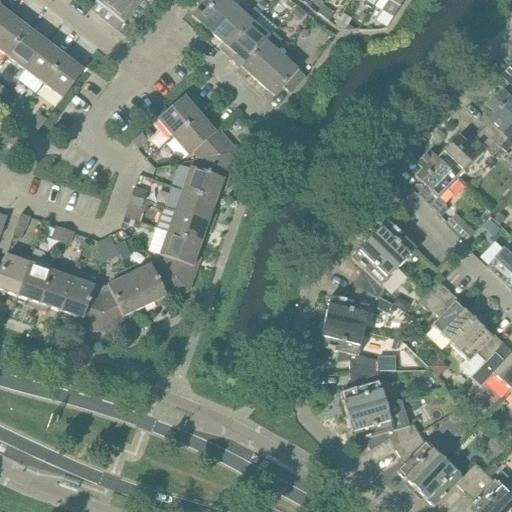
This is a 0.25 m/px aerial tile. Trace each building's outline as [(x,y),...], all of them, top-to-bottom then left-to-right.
[(128,0),(96,0),(89,10),(111,27),(113,24),(119,28),(137,6),(128,0)] [(236,9),(225,0),(213,0),(211,4),(202,14),(197,10),(191,17),(212,35),(236,9)] [(388,0),(382,11),(392,17),(403,0),(388,0)] [(261,1),(254,8),(260,13),(266,6),(261,1)] [(1,9),(0,8),(0,27),(12,12),(4,6),(1,9)] [(296,6),(290,12),(300,20),(306,13),(296,6)] [(322,6),(319,10),(316,14),(328,22),(333,14),(322,6)] [(236,9),(212,35),(222,44),(218,49),(225,54),(260,15),(253,9),(246,18),(236,9)] [(0,27),(0,53),(6,58),(27,29),(17,22),(20,18),(12,12),(0,27)] [(339,30),(344,30),(344,29),(351,19),(342,14),(334,27),(339,30)] [(260,15),(225,54),(231,60),(240,68),(244,64),(245,64),(268,38),(268,37),(272,33),(276,29),(266,20),(260,15)] [(6,58),(24,71),(48,40),(40,33),(37,37),(27,29),(6,58)] [(238,70),(236,73),(243,79),(247,74),(257,83),(280,56),(273,50),(281,42),(278,39),(272,33),(268,37),(268,38),(245,64),(244,64),(240,68),(238,70)] [(24,71),(42,85),(64,57),(54,50),(57,46),(48,40),(24,71)] [(280,56),(257,83),(267,91),(263,96),(270,102),(282,88),(289,94),(304,77),(280,56)] [(64,57),(42,85),(61,100),(83,72),(82,71),(85,67),(77,61),(74,65),(64,57)] [(511,65),(502,77),(511,86),(511,65)] [(495,114),(481,129),(501,148),(504,151),(506,152),(511,145),(511,86),(502,77),(501,77),(509,85),(488,107),(495,114)] [(8,93),(0,102),(0,103),(7,108),(15,98),(8,93)] [(182,97),(171,107),(155,120),(171,138),(197,116),(189,106),(193,103),(186,95),(182,98),(182,97)] [(38,116),(30,126),(38,131),(45,121),(38,116)] [(192,153),(198,160),(210,158),(199,144),(216,130),(209,122),(206,125),(197,116),(171,138),(188,156),(192,153)] [(141,134),(131,143),(137,149),(147,141),(152,136),(146,129),(141,134)] [(431,151),(430,151),(459,179),(486,151),(492,157),(501,148),(481,129),(467,143),(460,137),(439,159),(431,151)] [(199,144),(210,158),(205,175),(226,183),(236,153),(216,130),(199,144)] [(440,199),(459,179),(430,151),(417,165),(423,171),(417,178),(426,186),(417,196),(437,215),(447,205),(440,199)] [(223,192),(226,183),(205,175),(210,158),(198,160),(195,170),(190,168),(182,190),(214,202),(218,191),(223,192)] [(146,193),(134,189),(131,197),(143,201),(146,193)] [(214,202),(182,190),(174,211),(211,226),(214,216),(210,214),(214,202)] [(143,201),(131,197),(128,205),(140,209),(143,201)] [(139,212),(140,209),(128,205),(124,216),(132,219),(135,211),(139,212)] [(489,210),(480,219),(484,223),(489,217),(493,214),(489,210)] [(174,211),(167,233),(199,245),(203,234),(208,235),(211,226),(174,211)] [(499,214),(493,220),(500,226),(506,219),(499,214)] [(24,230),(29,218),(20,215),(16,227),(24,230)] [(490,220),(483,228),(493,237),(500,229),(490,220)] [(386,222),(368,241),(397,268),(415,250),(386,222)] [(465,224),(456,233),(465,241),(474,232),(465,224)] [(52,240),(60,243),(65,230),(57,227),(52,240)] [(68,246),(73,233),(65,230),(60,243),(68,246)] [(161,267),(170,276),(175,261),(196,268),(200,259),(195,257),(199,245),(167,233),(159,256),(164,258),(161,267)] [(110,241),(97,246),(99,266),(99,268),(118,259),(114,250),(110,241)] [(361,270),(353,285),(378,299),(383,290),(380,287),(397,268),(368,241),(351,259),(361,270)] [(496,244),(481,259),(489,267),(487,269),(511,292),(511,291),(511,243),(504,252),(496,244)] [(124,245),(114,250),(118,259),(120,264),(130,260),(124,245)] [(30,259),(20,289),(17,298),(29,302),(27,307),(37,310),(50,272),(54,262),(45,259),(42,254),(33,251),(30,259)] [(17,298),(20,289),(30,259),(20,255),(18,261),(6,257),(0,272),(0,297),(4,298),(5,294),(17,298)] [(188,292),(196,268),(175,261),(170,276),(156,282),(166,303),(188,292)] [(126,271),(134,289),(143,308),(155,303),(157,307),(166,303),(156,282),(170,276),(161,267),(153,271),(150,266),(139,271),(136,266),(126,271)] [(61,276),(50,272),(37,310),(46,313),(48,309),(60,313),(74,274),(63,270),(61,276)] [(119,281),(101,290),(102,308),(116,301),(125,322),(134,318),(132,314),(143,308),(134,289),(126,271),(116,276),(119,281)] [(84,277),(74,274),(60,313),(71,317),(70,322),(79,325),(87,303),(102,308),(101,290),(82,283),(84,277)] [(418,304),(427,313),(430,311),(448,292),(438,283),(418,304)] [(330,298),(323,323),(362,332),(368,308),(373,309),(373,308),(387,315),(391,307),(378,299),(353,285),(344,301),(330,298)] [(430,327),(449,345),(472,321),(454,303),(457,301),(448,292),(430,311),(438,319),(430,327)] [(87,303),(79,325),(103,333),(125,322),(116,301),(102,308),(87,303)] [(401,301),(396,309),(405,314),(409,306),(401,301)] [(472,321),(449,345),(465,361),(458,368),(469,379),(477,371),(503,344),(493,336),(491,339),(472,321)] [(348,356),(348,373),(377,372),(377,361),(356,356),(362,332),(323,323),(317,348),(348,356)] [(504,397),(511,389),(511,352),(511,353),(503,344),(477,371),(485,363),(493,371),(491,374),(502,385),(497,390),(504,397)] [(377,382),(377,372),(348,373),(349,391),(339,394),(347,419),(385,408),(377,382)] [(407,427),(401,403),(385,408),(347,419),(354,444),(366,440),(369,452),(388,440),(393,450),(418,435),(412,425),(407,427)] [(395,473),(414,491),(442,461),(423,443),(418,435),(393,450),(402,465),(395,473)] [(455,486),(464,495),(484,473),(474,464),(460,479),(442,461),(414,491),(433,509),(455,486)] [(465,511),(499,511),(511,498),(511,483),(501,473),(493,482),(489,478),(497,469),(492,465),(484,473),(464,495),(472,503),(465,511)] [(511,511),(511,498),(499,511),(511,511)]
